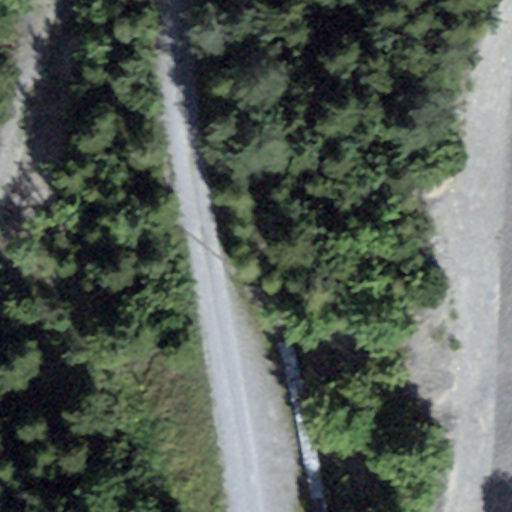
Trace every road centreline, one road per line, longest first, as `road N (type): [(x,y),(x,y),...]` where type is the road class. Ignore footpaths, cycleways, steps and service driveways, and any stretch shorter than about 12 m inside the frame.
road 1 (track): [(249,511),(178,0)]
road 2 (track): [(472,511),(489,466),(478,169),(511,25)]
road 3 (track): [(68,0),(0,191)]
